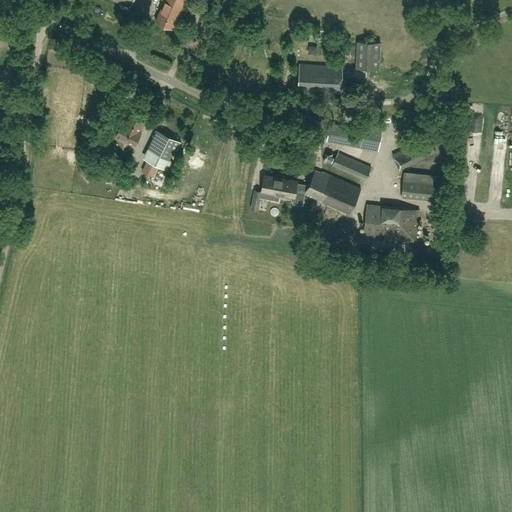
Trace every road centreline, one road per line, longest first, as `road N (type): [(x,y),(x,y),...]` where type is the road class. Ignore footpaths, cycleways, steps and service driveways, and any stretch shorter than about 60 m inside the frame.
road 1 (residential): [(223,107),(403,101),(423,87),(451,31)]
road 2 (unclassified): [(223,107),(0,4)]
road 3 (track): [(8,231),(21,192),(43,20)]
